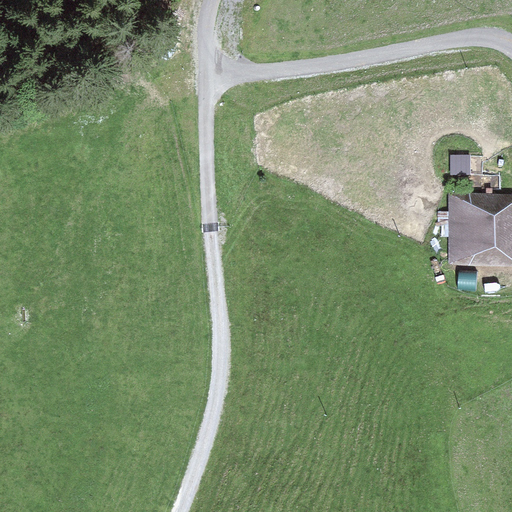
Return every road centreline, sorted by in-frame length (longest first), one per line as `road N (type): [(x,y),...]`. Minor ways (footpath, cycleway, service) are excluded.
road 1 (track): [(179,511),(209,432),(224,356),(206,74)]
road 2 (track): [(206,74),(475,37),(511,46)]
